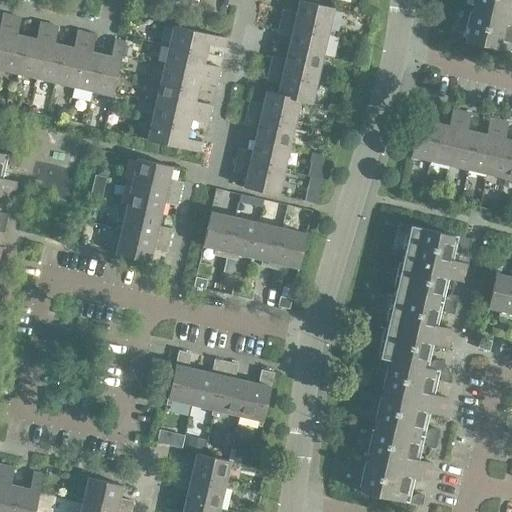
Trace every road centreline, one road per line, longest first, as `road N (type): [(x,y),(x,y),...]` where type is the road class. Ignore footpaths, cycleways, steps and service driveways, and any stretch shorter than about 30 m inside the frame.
road 1 (residential): [(146,309),(53,286),(26,409),(123,429)]
road 2 (residential): [(310,337),(396,50)]
road 3 (residential): [(216,170),(249,7),(236,0)]
road 4 (residential): [(295,506),(310,337)]
road 5 (residential): [(310,337),(146,309)]
road 6 (residential): [(123,429),(146,309)]
